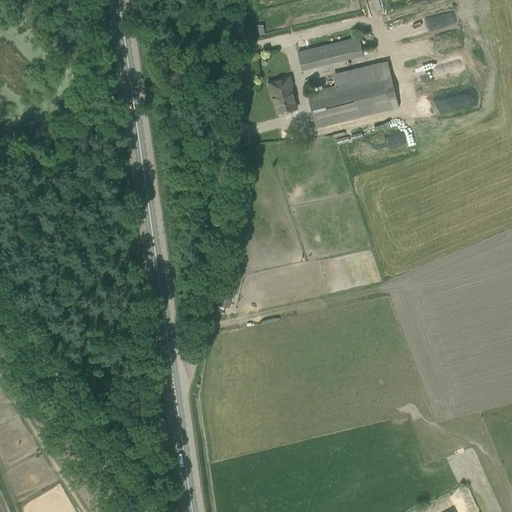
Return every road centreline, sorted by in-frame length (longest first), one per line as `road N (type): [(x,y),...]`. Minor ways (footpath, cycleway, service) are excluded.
road 1 (secondary): [(191,511),(117,0)]
road 2 (track): [(221,0),(197,304),(180,371)]
road 3 (track): [(159,511),(0,301)]
